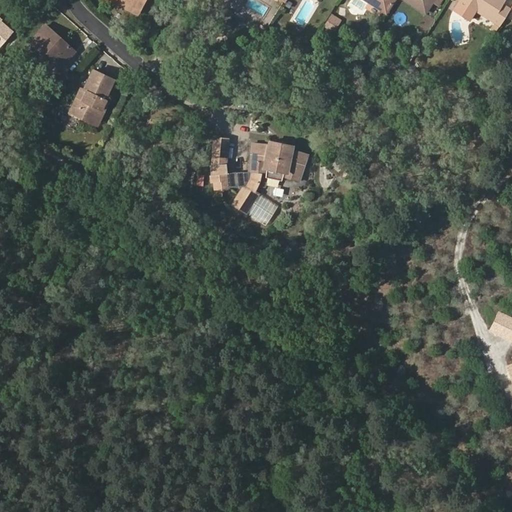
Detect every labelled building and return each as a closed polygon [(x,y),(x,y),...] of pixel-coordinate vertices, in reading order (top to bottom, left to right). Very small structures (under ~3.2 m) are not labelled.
[(111,0),(138,13),(140,9),(120,0),(111,0)] [(120,0),(140,9),(144,0),(120,0)] [(366,0),(385,12),(393,0),(366,0)] [(404,0),(424,13),(429,6),(432,0),(404,0)] [(432,0),(429,6),(435,10),(441,0),(432,0)] [(495,20),(491,26),(495,30),(510,8),(504,3),(505,0),(468,0),(468,1),(466,0),(459,0),(455,7),(470,18),(477,8),(495,20)] [(427,15),(418,28),(428,29),(434,20),(427,15)] [(0,46),(13,32),(0,19),(0,46)] [(74,50),(46,25),(31,43),(58,67),(74,50)] [(251,65),(230,62),(228,74),(250,77),(251,65)] [(75,97),(81,100),(74,114),(93,123),(104,99),(113,79),(91,69),(82,90),(79,89),(75,97)] [(48,86),(38,98),(44,104),(54,92),(48,86)] [(75,97),(68,111),(74,114),(81,100),(75,97)] [(96,125),(107,101),(104,99),(93,123),(96,125)] [(292,147),(271,143),(270,148),(270,152),(272,151),(279,151),(284,152),(289,153),(291,155),(291,152),(292,147)] [(270,148),(253,146),(249,173),(260,174),(266,175),(266,180),(282,184),(283,179),(299,184),(308,158),(291,152),(291,155),(289,153),(284,152),(279,151),(272,151),(270,152),(270,148)] [(228,150),(213,149),(211,178),(226,179),(228,150)] [(255,193),(259,185),(260,174),(249,173),(246,187),(255,193)] [(246,187),(234,205),(247,214),(259,196),(255,193),(246,187)] [(511,317),(500,311),(492,329),(511,339),(511,317)]
